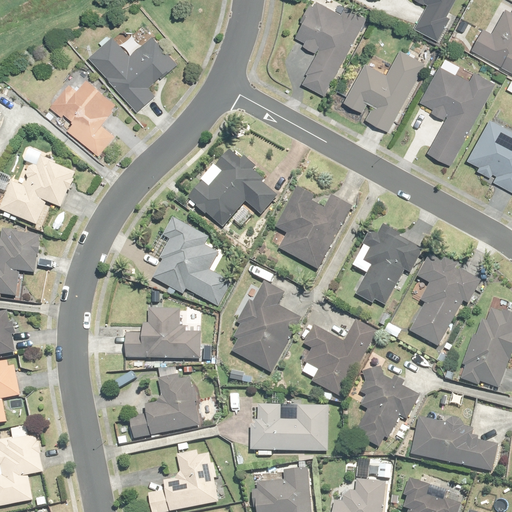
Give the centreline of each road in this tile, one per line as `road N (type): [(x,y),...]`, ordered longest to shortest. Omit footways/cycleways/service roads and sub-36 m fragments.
road 1 (residential): [(103,511),(76,356),(95,244),(127,191),(186,133),(221,84)]
road 2 (residential): [(511,249),(221,84)]
